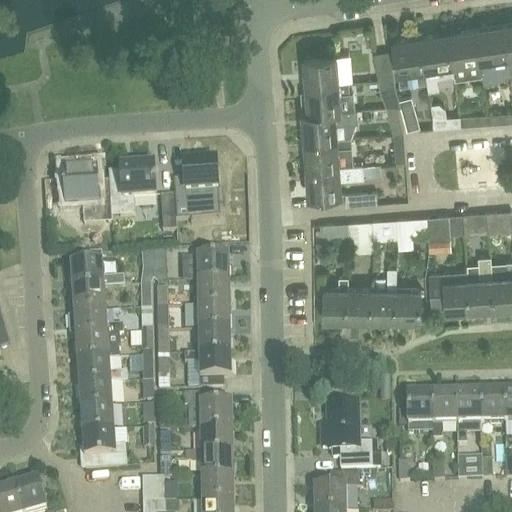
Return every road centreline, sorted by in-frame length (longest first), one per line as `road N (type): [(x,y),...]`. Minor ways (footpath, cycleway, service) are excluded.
road 1 (residential): [(274,511),(265,115)]
road 2 (residential): [(0,445),(36,425),(41,402),(23,136)]
road 3 (residential): [(23,136),(265,115)]
